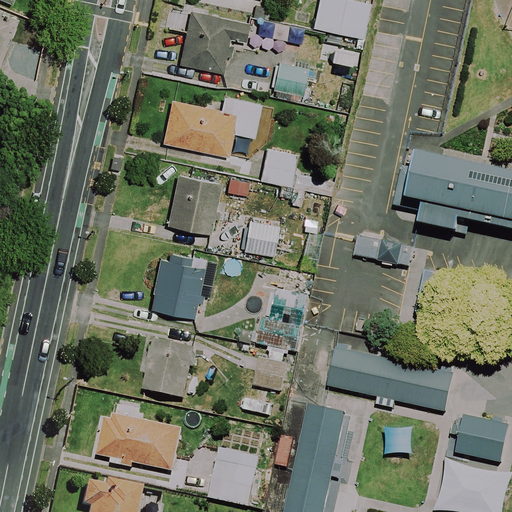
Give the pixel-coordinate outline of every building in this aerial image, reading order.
[(372,5),(349,0),(320,0),(314,28),(364,39),(372,5)] [(251,23),(192,14),(183,66),(224,73),(230,39),(248,42),(251,23)] [(0,65),(16,25),(0,18),(0,65)] [(310,67),(281,61),(275,90),(304,97),(310,67)] [(263,106),(226,98),(223,112),(173,102),(164,144),(230,158),(235,134),(256,139),(263,106)] [(299,155),(267,150),(262,182),(294,187),(299,155)] [(511,175),(401,150),(387,213),(511,242),(511,175)] [(221,186),(179,178),(169,225),(212,234),(221,186)] [(281,227),(251,222),(245,252),(276,257),(281,227)] [(381,240),(358,236),(354,254),(378,259),(378,260),(398,264),(399,263),(410,265),(414,246),(403,244),(403,243),(382,239),(381,240)] [(206,260),(193,258),(191,268),(161,263),(153,310),(196,318),(206,260)] [(438,276),(412,270),(401,317),(427,323),(438,276)] [(309,297),(278,291),(272,322),(261,320),(257,345),(299,353),(309,297)] [(511,337),(498,397),(511,399),(511,337)] [(196,350),(155,342),(145,390),(186,398),(196,350)] [(450,379),(323,350),(313,392),(440,421),(450,379)] [(289,362),(262,356),(255,387),(283,392),(289,362)] [(310,511),(333,415),(296,406),(271,511),(310,511)] [(118,409),(117,416),(106,414),(98,458),(175,472),(183,428),(141,421),(142,414),(118,409)] [(501,428),(450,416),(442,452),(492,464),(501,428)] [(415,430),(390,429),(388,454),(414,456),(415,430)] [(261,458),(222,448),(210,498),(250,508),(261,458)] [(504,511),(511,477),(449,464),(439,509),(452,511),(504,511)] [(104,482),(102,489),(86,485),(80,507),(87,509),(86,511),(134,511),(139,490),(104,482)]
